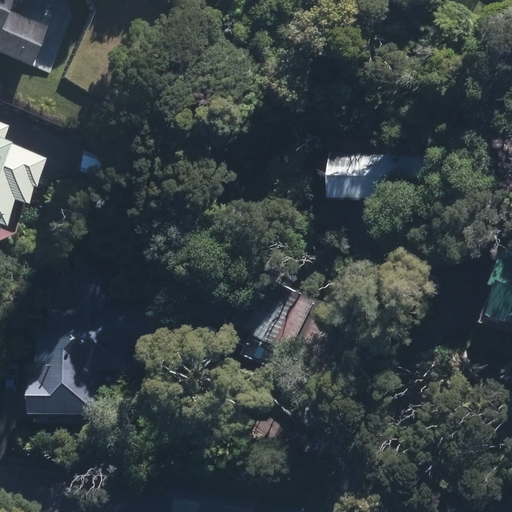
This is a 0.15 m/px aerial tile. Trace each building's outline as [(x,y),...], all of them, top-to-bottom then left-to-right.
[(0,0),(0,53),(22,63),(37,28),(0,12),(0,0)] [(0,198),(7,201),(25,158),(0,147),(0,198)] [(444,160),(338,157),(337,194),(443,197),(444,160)] [(273,275),(248,322),(292,345),(318,298),(273,275)] [(511,279),(498,318),(511,322),(511,279)] [(38,388),(38,410),(102,411),(103,364),(128,364),(128,341),(152,341),(152,314),(114,313),(114,290),(86,290),(86,321),(49,320),(48,388),(38,388)] [(341,331),(329,325),(315,351),(327,357),(341,331)] [(355,344),(343,337),(331,359),(344,366),(355,344)]
